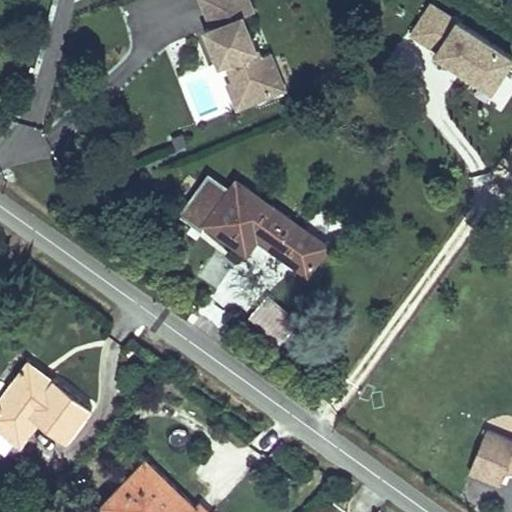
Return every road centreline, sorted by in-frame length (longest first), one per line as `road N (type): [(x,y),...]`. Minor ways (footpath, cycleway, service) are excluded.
road 1 (residential): [(432,511),(0,204)]
road 2 (unknown): [(471,182),(324,435)]
road 3 (unknown): [(69,0),(43,85),(0,169)]
